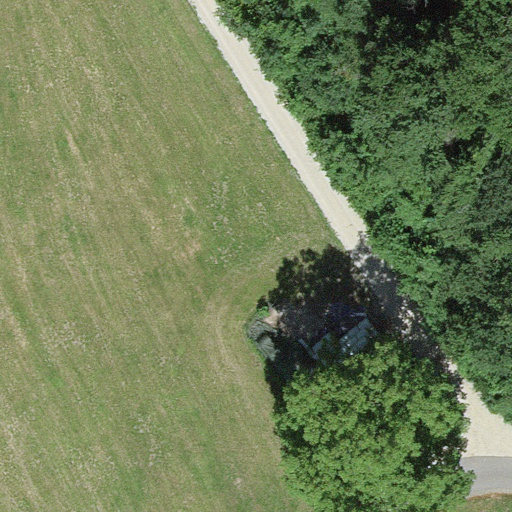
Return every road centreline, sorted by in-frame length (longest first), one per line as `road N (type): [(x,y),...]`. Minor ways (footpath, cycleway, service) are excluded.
road 1 (track): [(208,0),(498,471)]
road 2 (unclassified): [(511,473),(446,480),(394,511)]
